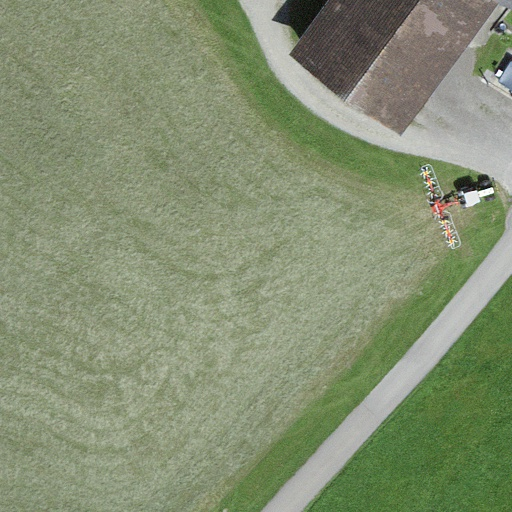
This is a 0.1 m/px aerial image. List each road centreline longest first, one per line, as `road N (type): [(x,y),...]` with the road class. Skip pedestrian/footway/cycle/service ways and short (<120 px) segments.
road 1 (unclassified): [(511,255),(282,511)]
road 2 (track): [(511,176),(366,136),(327,115),(283,63),(266,0)]
